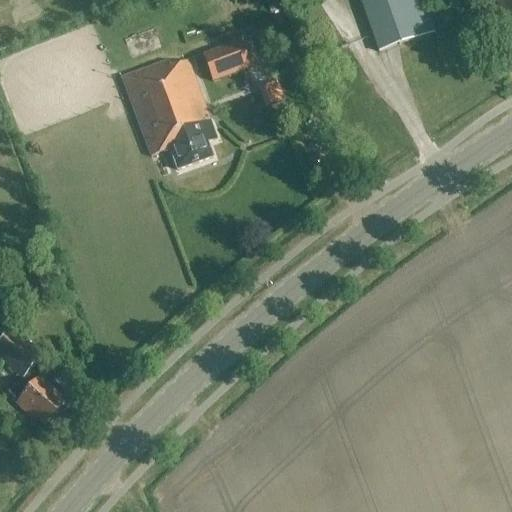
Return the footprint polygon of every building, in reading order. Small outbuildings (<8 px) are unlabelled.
[(359,0),(379,53),(438,32),(426,0),(359,0)] [(511,0),(496,0),(506,25),(511,23),(511,0)] [(240,43),(203,57),(213,83),(250,69),(240,43)] [(178,173),(213,160),(207,144),(217,141),(188,63),(170,70),(168,63),(122,80),(151,159),(171,152),(178,173)] [(248,107),(298,92),(293,75),(243,90),(248,107)] [(45,427),(66,404),(40,381),(37,383),(26,373),(40,357),(11,332),(0,344),(0,361),(21,380),(7,396),(17,404),(16,405),(33,421),(35,418),(45,427)]
